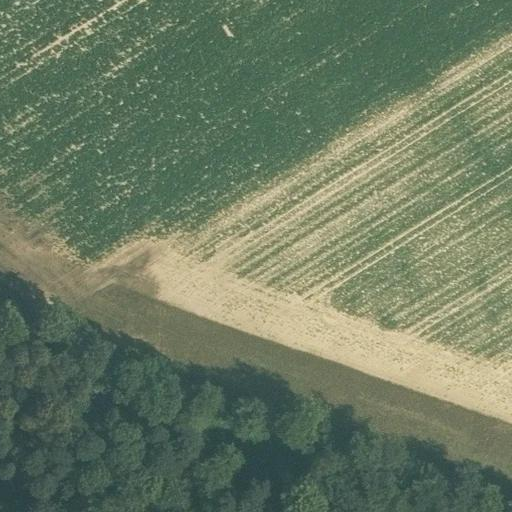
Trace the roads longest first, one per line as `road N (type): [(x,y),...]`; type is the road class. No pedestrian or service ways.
road 1 (track): [(511,492),(150,366)]
road 2 (track): [(150,366),(91,345),(0,274)]
